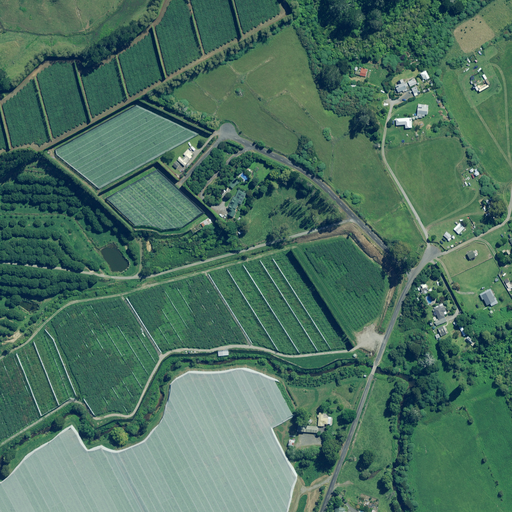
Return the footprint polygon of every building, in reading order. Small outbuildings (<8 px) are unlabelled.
[(360,72),(357,72),(355,71),(354,74),(366,77),(367,70),(361,68),(360,72)] [(430,78),(426,71),(420,74),(424,81),(430,78)] [(398,93),(402,91),(403,92),(405,91),(405,90),(407,89),(406,87),(408,86),(406,81),(395,86),(398,93)] [(428,105),(418,104),(417,117),(418,117),(418,118),(422,118),(422,117),(425,117),(425,114),(427,115),(428,105)] [(412,128),(411,118),(396,119),(396,125),(405,125),(405,128),(412,128)] [(192,154),(187,150),(183,154),(185,156),(184,157),(185,158),(183,161),(179,157),(177,160),(184,166),(186,164),(185,162),(187,160),(189,161),(192,157),(191,156),(192,154)] [(239,182),(236,179),(229,185),(232,189),(239,182)] [(238,204),(241,205),(246,194),(239,190),(235,198),(234,197),(228,209),(232,211),(230,216),(233,218),(236,211),(237,211),(239,207),(237,206),(238,204)] [(144,202),(140,194),(123,203),(128,211),(144,202)] [(180,232),(181,231),(188,233),(200,226),(201,228),(209,224),(207,221),(208,220),(205,213),(203,215),(200,209),(201,208),(200,206),(198,207),(195,201),(183,207),(177,210),(176,208),(171,211),(172,213),(168,215),(166,211),(161,214),(163,217),(153,222),(158,230),(167,225),(168,227),(171,226),(173,230),(178,228),(180,232)] [(150,224),(144,212),(133,218),(139,230),(143,228),(150,224)] [(464,227),(465,226),(463,223),(461,225),(461,224),(455,230),(459,234),(465,228),(464,227)] [(451,235),(447,232),(443,235),(449,241),(451,239),(449,237),(451,235)] [(498,302),(490,287),(479,294),(482,300),(484,299),(487,305),(490,303),(492,305),(498,302)] [(447,313),(443,303),(433,307),(435,311),(434,312),(435,315),(437,315),(438,318),(434,320),(436,325),(447,321),(444,314),(447,313)] [(437,328),(440,333),(441,333),(442,335),(446,333),(443,326),(437,328)] [(324,413),(317,413),(317,417),(318,417),(318,426),(324,426),(324,423),(331,424),(331,417),(324,416),(324,413)]
